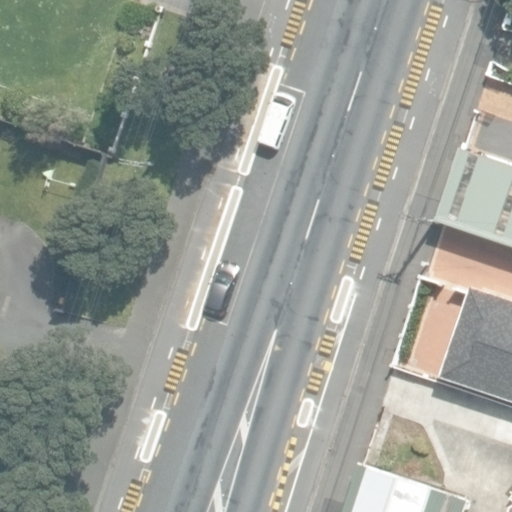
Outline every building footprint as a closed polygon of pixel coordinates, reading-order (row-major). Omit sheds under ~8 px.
[(0,211),(9,187),(0,183),(0,152),(8,132),(0,128),(0,211)] [(441,219),(511,243),(511,165),(465,149),(441,219)] [(511,295),(475,284),(445,374),(511,396),(511,295)] [(0,491),(1,492),(20,428),(0,422),(0,491)] [(468,511),(473,498),(364,462),(347,511),(468,511)]
